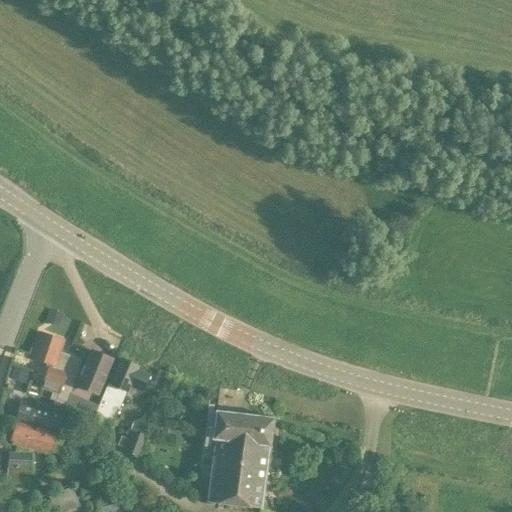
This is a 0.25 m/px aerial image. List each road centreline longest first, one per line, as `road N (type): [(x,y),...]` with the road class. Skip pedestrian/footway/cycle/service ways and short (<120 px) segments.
road 1 (tertiary): [(511,416),(362,387),(260,351),(147,297),(41,226)]
road 2 (unclassified): [(0,343),(41,226)]
